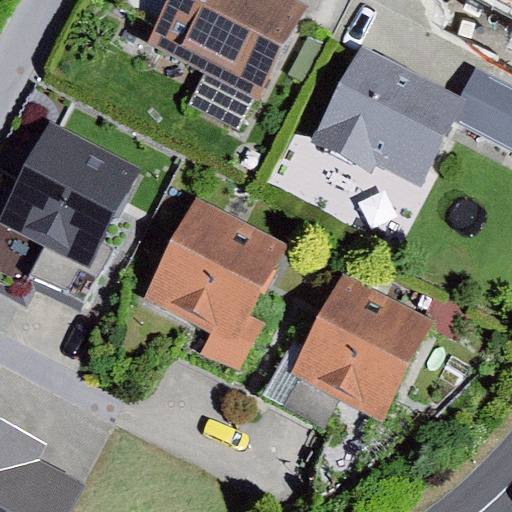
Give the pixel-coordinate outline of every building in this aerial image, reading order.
[(153,30),(144,48),(258,105),(305,10),(284,0),(121,0),(116,11),(153,30)] [(469,101),(361,45),(309,147),(372,179),(377,170),(422,193),(469,101)] [(511,90),(488,78),(462,126),(511,151),(511,90)] [(49,124),(0,221),(0,227),(45,250),(33,275),(86,302),(110,254),(100,248),(140,170),(49,124)] [(198,202),(147,302),(212,335),(200,357),(241,378),(266,328),(251,321),(288,248),(198,202)] [(294,345),(264,400),(325,433),(342,401),(383,423),(433,333),(437,326),(424,319),(344,277),(304,351),(294,345)] [(472,324),(433,303),(424,319),(437,326),(433,333),(460,347),(472,324)] [(0,511),(73,511),(85,489),(38,465),(46,449),(0,425),(0,511)]
